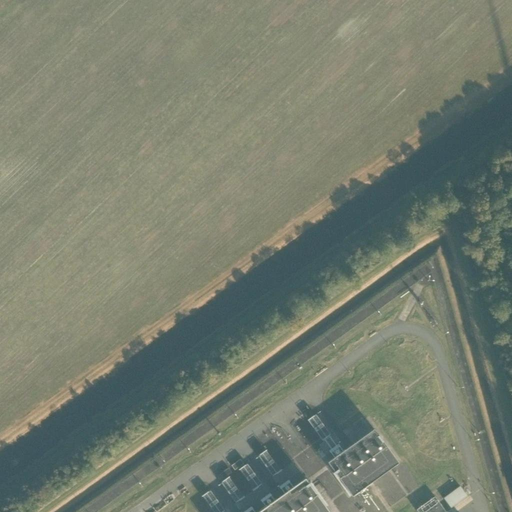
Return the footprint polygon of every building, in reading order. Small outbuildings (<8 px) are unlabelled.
[(308,419),(322,439),(329,433),(315,414),(308,419)] [(398,462),(374,429),(328,461),(351,495),(398,462)] [(258,455),(271,474),(278,469),(265,450),(258,455)] [(231,465),(235,469),(243,463),(240,459),(231,465)] [(239,469),(253,488),(260,482),(247,463),(239,469)] [(220,473),(223,478),(231,472),(228,467),(220,473)] [(221,482),(235,500),(241,496),(227,477),(221,482)] [(327,511),(329,511),(305,478),(257,511),(327,511)] [(460,485),(449,493),(443,497),(451,507),(456,504),(467,496),(460,485)] [(202,495),(213,511),(218,511),(223,509),(210,490),(202,495)] [(416,509),(418,511),(446,511),(435,496),(416,509)]
